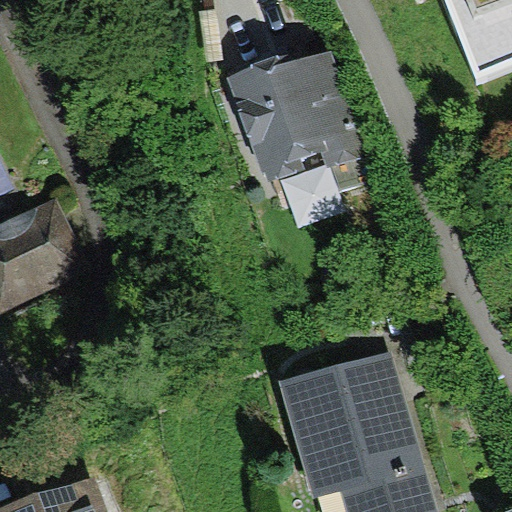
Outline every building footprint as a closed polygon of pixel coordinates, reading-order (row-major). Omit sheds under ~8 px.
[(511,0),(451,0),(478,70),(511,57),(511,0)] [(299,37),(214,69),(253,175),(339,143),(299,37)] [(0,231),(0,307),(1,309),(84,269),(54,205),(0,231)] [(358,511),(417,511),(375,355),(283,380),(310,479),(347,469),(358,511)] [(0,496),(0,511),(77,511),(61,472),(0,496)] [(511,511),(511,497),(493,504),(495,511),(511,511)]
